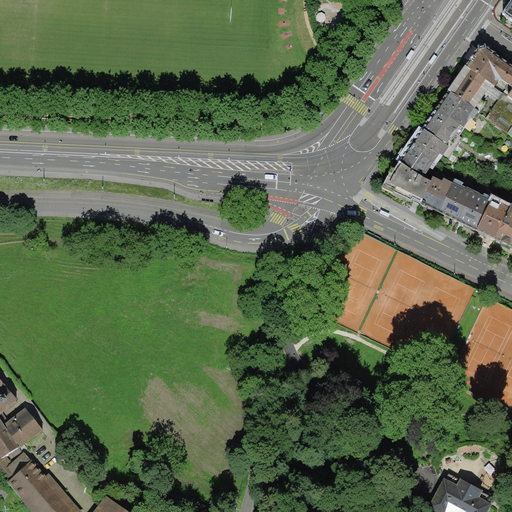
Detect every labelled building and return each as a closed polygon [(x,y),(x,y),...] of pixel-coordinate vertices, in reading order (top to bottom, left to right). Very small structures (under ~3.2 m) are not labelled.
[(511,0),(501,17),(511,24),(511,0)] [(478,50),(465,69),(490,86),(490,87),(495,81),(497,82),(501,82),(507,86),(504,90),(510,95),(511,92),(511,70),(498,60),(493,57),(494,57),(483,49),(478,50)] [(479,102),(490,86),(465,69),(451,88),(448,94),(477,115),(484,105),(479,102)] [(477,115),(448,94),(447,94),(438,107),(435,111),(458,127),(462,130),(466,124),(464,122),(467,118),(473,122),(477,116),(477,115)] [(511,138),(511,102),(508,99),(502,95),(485,120),(511,138)] [(428,122),(421,132),(452,153),(461,140),(453,134),(458,127),(435,111),(428,122)] [(446,162),(452,153),(421,132),(415,141),(413,143),(409,148),(432,164),(438,156),(446,162)] [(401,161),(398,165),(420,180),(423,176),(424,176),(432,164),(409,148),(405,154),(406,154),(401,161)] [(411,201),(420,205),(429,185),(420,180),(398,165),(390,177),(388,176),(383,187),(393,192),(392,195),(397,197),(410,203),(411,201)] [(432,181),(429,185),(420,205),(419,206),(425,209),(425,208),(427,209),(438,214),(451,187),(442,182),(440,185),(432,181)] [(451,187),(438,214),(442,216),(457,223),(471,194),(465,191),(464,193),(451,187)] [(471,194),(457,223),(461,225),(476,233),(489,206),(477,199),(478,197),(471,194)] [(499,210),(489,206),(476,233),(478,234),(477,235),(480,236),(483,238),(484,236),(494,241),(509,211),(500,207),(499,210)] [(509,211),(494,241),(497,243),(501,245),(500,246),(506,249),(507,248),(511,250),(511,207),(509,211)] [(5,385),(0,389),(0,456),(2,458),(18,448),(2,424),(0,420),(0,413),(16,398),(5,385)] [(24,407),(2,424),(18,448),(42,429),(24,407)] [(25,455),(8,470),(15,479),(9,484),(32,511),(79,511),(48,476),(45,478),(25,455)] [(437,511),(493,511),(498,503),(447,474),(429,508),(437,511)] [(127,511),(106,497),(93,511),(127,511)]
